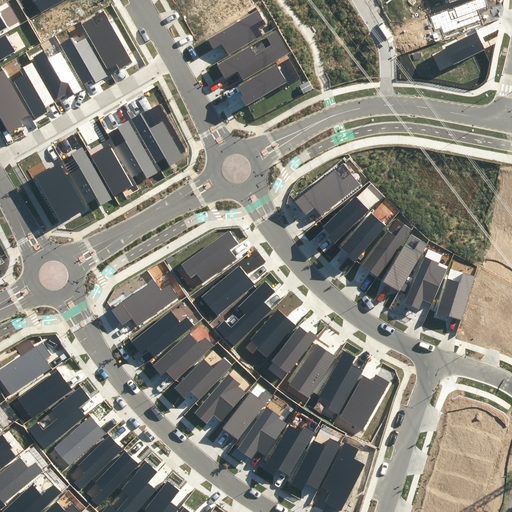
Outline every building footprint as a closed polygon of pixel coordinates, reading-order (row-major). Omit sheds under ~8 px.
[(41,13),(62,0),(36,0),(34,1),(41,13)] [(444,38),(482,25),(477,10),(487,7),(484,0),(477,0),(454,8),(454,9),(448,12),(447,10),(428,16),(434,31),(441,29),(444,38)] [(222,43),(229,54),(262,35),(258,28),(266,24),(258,10),(208,39),(213,48),(222,43)] [(0,32),(9,28),(0,11),(0,32)] [(119,70),(132,62),(107,18),(96,25),(92,18),(81,24),(107,70),(116,64),(119,70)] [(244,80),(289,53),(276,31),(266,36),(272,45),(255,55),(250,46),(217,65),(225,78),(238,71),(244,80)] [(454,64),(485,50),(477,34),(476,32),(445,47),(454,64)] [(0,60),(17,51),(7,34),(0,38),(0,60)] [(94,84),(108,76),(86,38),(75,45),(71,38),(60,44),(83,84),(91,80),(94,84)] [(68,98),(82,90),(60,52),(48,59),(44,51),(33,57),(57,99),(66,94),(68,98)] [(13,81),(36,119),(48,112),(45,107),(54,102),(32,63),(20,70),(24,75),(13,81)] [(246,105),(287,82),(276,65),(238,86),(243,95),(241,97),(246,105)] [(0,116),(10,134),(23,126),(20,120),(29,115),(4,71),(0,72),(0,116)] [(303,94),(313,89),(309,81),(299,86),(303,94)] [(169,166),(183,158),(163,122),(150,129),(141,114),(131,119),(156,163),(165,158),(169,166)] [(147,179),(159,173),(129,120),(117,127),(126,142),(116,147),(133,177),(142,171),(147,179)] [(114,196),(133,186),(110,145),(91,155),(114,196)] [(100,206),(112,199),(82,148),(71,153),(80,167),(70,173),(88,203),(96,198),(100,206)] [(62,222),(85,208),(59,164),(51,169),(50,167),(35,176),(62,222)] [(321,216),(361,185),(351,173),(343,180),(335,170),(295,201),(306,214),(314,208),(321,216)] [(334,244),(369,209),(356,196),(323,228),(330,235),(327,237),(334,244)] [(353,263),(386,226),(372,213),(341,248),(349,254),(346,257),(353,263)] [(377,275),(412,230),(404,224),(395,236),(389,231),(363,265),(377,275)] [(239,244),(229,231),(181,265),(190,278),(197,274),(203,282),(236,259),(230,250),(239,244)] [(400,292),(427,245),(419,240),(414,250),(405,245),(383,282),(400,292)] [(439,263),(424,256),(404,303),(419,309),(423,300),(432,304),(447,270),(438,266),(439,263)] [(217,316),(255,284),(240,266),(202,297),(217,316)] [(461,320),(475,277),(463,273),(461,283),(448,278),(436,315),(446,318),(447,315),(461,320)] [(138,326),(178,297),(169,285),(161,291),(154,280),(111,310),(122,325),(132,318),(138,326)] [(234,346),(271,309),(264,302),(275,290),(265,280),(238,307),(244,313),(231,327),(224,320),(216,328),(234,346)] [(154,357),(194,325),(187,316),(180,321),(171,310),(131,342),(140,353),(147,348),(154,357)] [(267,358),(296,326),(278,310),(250,340),(260,348),(257,350),(267,358)] [(273,361),(288,373),(317,336),(310,331),(308,333),(300,327),(273,361)] [(175,380),(214,346),(205,336),(198,343),(190,333),(154,366),(161,374),(166,370),(175,380)] [(0,370),(0,380),(10,396),(51,369),(45,359),(52,355),(43,342),(0,370)] [(308,398),(335,357),(317,344),(289,385),(308,398)] [(338,414),(363,370),(352,364),(356,357),(345,351),(319,396),(332,403),(329,409),(338,414)] [(199,399),(233,365),(224,356),(212,368),(204,360),(174,389),(184,398),(191,391),(199,399)] [(32,418),(72,390),(57,370),(18,399),(32,418)] [(240,384),(229,374),(195,413),(207,423),(214,416),(217,418),(221,422),(246,393),(238,386),(240,384)] [(362,430),(389,382),(376,375),(372,381),(363,376),(340,417),(362,430)] [(44,449),(85,416),(79,408),(91,398),(82,387),(52,411),(58,418),(43,430),(37,422),(28,429),(44,449)] [(238,439),(272,396),(265,391),(259,398),(251,392),(223,428),(238,439)] [(281,416),(266,406),(237,449),(251,459),(257,451),(265,456),(286,424),(279,418),(281,416)] [(69,465),(106,434),(91,416),(54,448),(69,465)] [(288,475),(314,432),(305,426),(301,432),(290,425),(262,469),(272,475),(277,468),(288,475)] [(13,448),(3,435),(0,436),(0,469),(16,457),(11,449),(13,448)] [(81,490),(123,449),(110,435),(78,466),(85,472),(74,483),(81,490)] [(318,488),(340,443),(330,438),(326,446),(313,440),(291,485),(303,491),(306,483),(318,488)] [(341,510),(364,464),(353,459),(358,449),(344,442),(321,488),(331,492),(326,502),(341,510)] [(98,507),(139,465),(125,452),(95,483),(102,489),(91,501),(98,507)] [(0,497),(4,502),(43,471),(35,461),(27,467),(20,458),(0,473),(0,497)] [(135,511),(155,490),(148,483),(158,472),(147,462),(122,490),(129,497),(116,511),(109,504),(102,511),(135,511)] [(175,511),(178,509),(170,502),(180,490),(168,481),(144,511),(145,511),(175,511)] [(39,511),(62,493),(53,483),(41,494),(33,484),(1,511),(39,511)] [(80,511),(73,504),(66,511),(57,502),(46,511),(80,511)]
